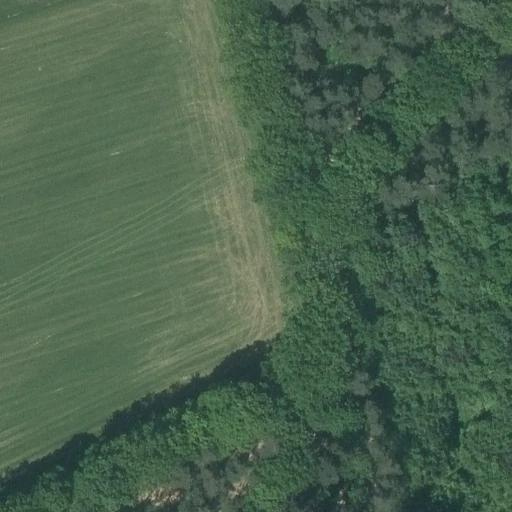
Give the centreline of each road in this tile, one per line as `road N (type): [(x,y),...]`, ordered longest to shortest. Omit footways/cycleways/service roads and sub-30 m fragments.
road 1 (track): [(340,361),(207,414),(17,511)]
road 2 (track): [(511,7),(340,160),(318,222),(318,251)]
road 3 (track): [(318,251),(254,0)]
road 4 (track): [(340,361),(381,511)]
road 5 (track): [(282,492),(340,361)]
